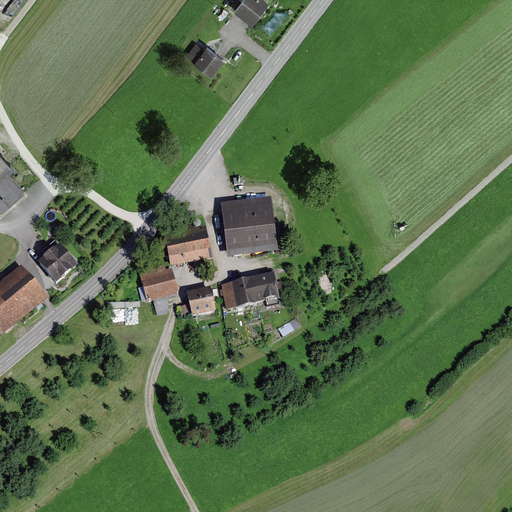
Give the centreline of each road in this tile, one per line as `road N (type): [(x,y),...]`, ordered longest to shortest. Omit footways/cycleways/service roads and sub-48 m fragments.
road 1 (tertiary): [(324,0),(134,247),(0,367)]
road 2 (track): [(197,511),(147,420),(164,338),(187,282),(216,267),(222,243),(200,162)]
road 3 (track): [(0,107),(23,157),(54,186),(90,189),(119,215),(151,226)]
